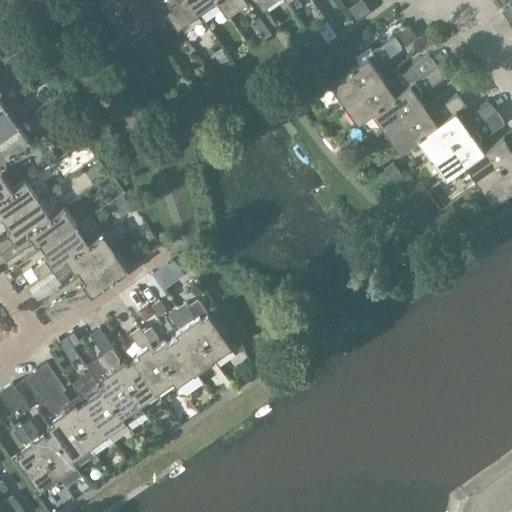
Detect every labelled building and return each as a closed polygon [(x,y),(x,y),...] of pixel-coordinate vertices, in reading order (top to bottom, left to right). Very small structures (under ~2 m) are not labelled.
[(101,0),(128,38),(149,23),(132,0),(101,0)] [(161,0),(132,0),(149,23),(168,10),(161,0)] [(178,25),(198,10),(191,0),(161,0),(168,10),(178,25)] [(191,0),(198,10),(212,0),(191,0)] [(219,0),(228,11),(243,0),(219,0)] [(510,20),(511,18),(511,5),(510,2),(501,8),(510,20)] [(343,100),(383,71),(379,66),(380,61),(402,45),(394,33),(329,80),(343,100)] [(372,109),(437,62),(429,52),(392,78),(387,77),(383,71),(343,100),(358,120),(373,109),(372,109)] [(386,128),(425,100),(422,95),(422,89),(445,73),(437,62),(372,109),(373,109),(386,128)] [(458,108),(465,102),(457,91),(435,107),(429,106),(425,100),(386,128),(400,148),(418,136),(457,107),(458,108)] [(432,155),(497,109),(489,98),(466,114),(461,113),(458,108),(457,107),(418,136),(432,155)] [(7,104),(0,109),(0,133),(18,120),(7,104)] [(484,147),(484,146),(481,142),(482,136),(505,120),(497,109),(432,155),(446,175),(465,161),(484,147)] [(18,120),(0,133),(0,157),(30,136),(18,120)] [(479,180),(511,156),(511,138),(509,138),(504,132),(484,146),(484,147),(465,161),(479,180)] [(511,156),(479,180),(493,200),(511,186),(511,156)] [(0,196),(14,187),(13,186),(1,168),(0,168),(0,196)] [(5,220),(39,195),(26,177),(13,186),(14,187),(0,196),(0,214),(1,214),(5,220)] [(52,213),(51,212),(39,195),(5,220),(9,225),(7,227),(9,231),(0,236),(0,245),(2,249),(15,240),(29,230),(29,229),(52,213)] [(78,221),(64,202),(51,212),(52,213),(29,229),(29,230),(15,240),(2,249),(8,257),(34,239),(36,242),(39,240),(43,246),(78,221)] [(90,239),(90,238),(78,221),(43,246),(47,251),(44,253),(47,257),(34,266),(40,275),(52,267),(67,256),(90,239)] [(80,273),(116,248),(103,229),(90,238),(90,239),(67,256),(52,267),(57,274),(71,265),(73,268),(76,266),(80,273)] [(77,302),(129,266),(116,248),(80,273),(84,278),(81,280),(84,284),(71,293),(64,294),(45,308),(53,319),(77,302)] [(232,343),(208,309),(202,300),(195,299),(189,304),(186,300),(178,306),(213,357),(232,343)] [(196,369),(213,357),(178,306),(170,312),(179,325),(175,328),(177,331),(171,335),(196,369)] [(127,359),(125,356),(119,360),(117,357),(119,356),(112,346),(114,345),(99,325),(90,332),(104,351),(139,402),(157,389),(133,355),(127,359)] [(142,331),(143,330),(140,325),(131,332),(140,345),(137,348),(139,351),(133,355),(157,389),(174,377),(175,377),(142,331)] [(196,369),(171,335),(166,339),(164,336),(160,338),(151,325),(143,330),(142,331),(175,377),(174,377),(177,382),(196,369)] [(98,361),(90,366),(91,368),(99,379),(98,379),(122,414),(123,413),(126,418),(143,407),(139,402),(104,351),(96,357),(95,357),(98,361)] [(48,359),(36,368),(90,444),(108,431),(79,391),(69,397),(63,388),(67,385),(48,359)] [(73,456),(74,456),(90,444),(36,368),(25,376),(43,402),(46,399),(55,412),(51,415),(53,418),(48,422),(51,427),(52,427),(73,456)] [(85,379),(75,386),(79,391),(108,431),(125,419),(126,418),(123,413),(122,414),(98,379),(99,379),(91,368),(82,374),(85,379)] [(12,380),(0,388),(0,391),(16,414),(30,404),(12,380)] [(52,427),(51,427),(46,431),(43,428),(39,431),(30,418),(22,423),(58,474),(77,460),(74,456),(73,456),(52,427)] [(40,487),(58,474),(22,423),(14,429),(23,442),(20,445),(22,448),(16,452),(40,487)] [(63,483),(42,495),(52,511),(73,499),(63,483)] [(9,505),(16,500),(12,494),(0,500),(0,502),(4,509),(9,505)] [(9,505),(8,506),(12,511),(24,511),(16,500),(9,505)]
